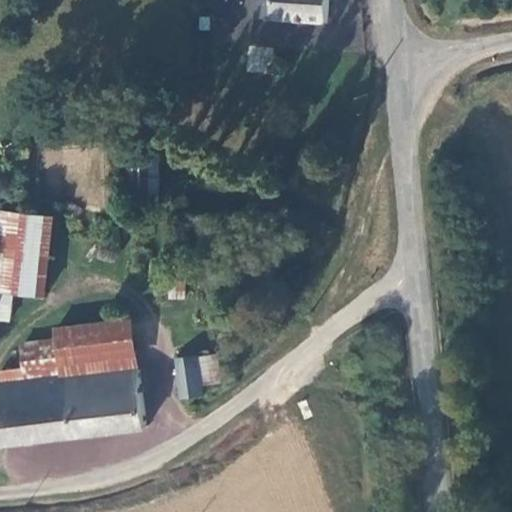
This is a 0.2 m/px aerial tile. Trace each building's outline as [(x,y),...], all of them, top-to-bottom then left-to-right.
[(330,0),(260,0),(260,13),(329,18),(330,0)] [(268,73),(271,48),(250,46),(247,71),(268,73)] [(43,117),(45,96),(21,93),(19,113),(43,117)] [(25,115),(20,115),(17,118),(15,123),(16,127),(21,132),(27,132),(32,128),(34,121),(30,118),(25,115)] [(159,149),(127,149),(128,187),(159,188),(159,149)] [(56,213),(3,205),(0,231),(0,282),(9,283),(46,288),(56,213)] [(201,240),(189,240),(190,255),(202,254),(201,240)] [(186,266),(172,266),(170,293),(184,293),(186,266)] [(9,283),(0,282),(0,306),(7,307),(9,283)] [(110,356),(137,352),(133,317),(55,326),(56,337),(61,374),(111,368),(110,356)] [(145,422),(137,352),(110,356),(111,368),(61,374),(56,337),(22,341),(24,364),(0,367),(0,370),(2,382),(0,382),(0,412),(4,442),(145,422)] [(203,392),(202,381),(200,358),(189,359),(189,354),(177,357),(181,395),(203,392)] [(200,358),(202,381),(221,379),(218,354),(199,356),(200,358)]
